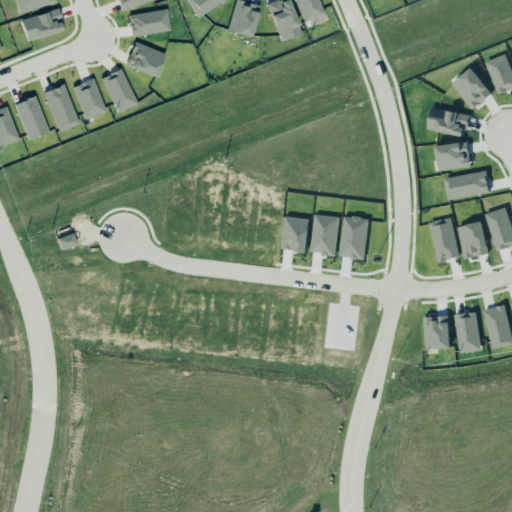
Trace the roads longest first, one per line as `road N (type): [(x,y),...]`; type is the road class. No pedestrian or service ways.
road 1 (residential): [(114,240),(194,269),(389,291),(486,283),(511,273),(498,129),(511,183)]
road 2 (residential): [(341,511),(350,435),(396,236),(373,83),(339,0)]
road 3 (residential): [(21,511),(37,380),(27,316),(0,237)]
road 4 (residential): [(0,77),(83,43),(87,28),(76,0)]
